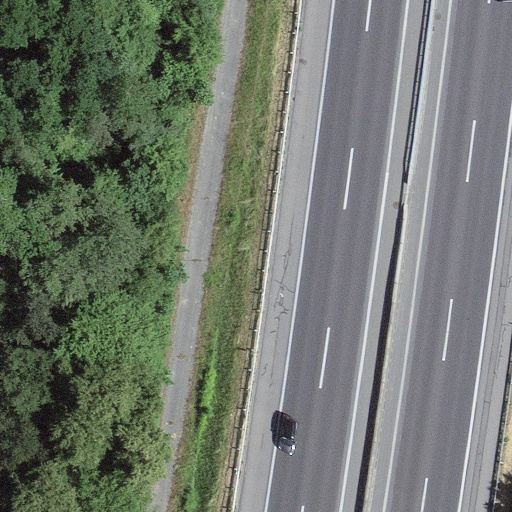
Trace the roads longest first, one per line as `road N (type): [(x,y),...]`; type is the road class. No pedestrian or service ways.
road 1 (track): [(158,511),(236,0)]
road 2 (motorway): [(369,0),(300,511)]
road 3 (motorway): [(420,511),(488,0)]
